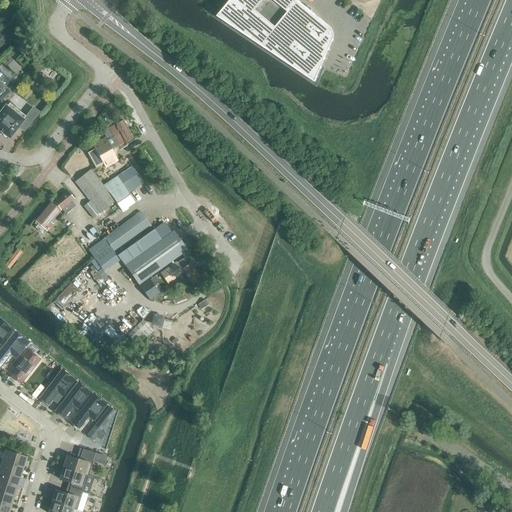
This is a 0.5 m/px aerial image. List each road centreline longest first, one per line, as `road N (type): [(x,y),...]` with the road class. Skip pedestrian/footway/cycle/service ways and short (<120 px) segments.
road 1 (tertiary): [(511,383),(263,145),(89,0)]
road 2 (motorway): [(476,0),(308,429)]
road 3 (motorway): [(392,318),(511,26)]
road 4 (unclassified): [(241,264),(184,189),(128,91),(108,73)]
road 5 (motorway): [(324,511),(392,318)]
road 6 (motorway): [(343,511),(391,363),(392,318)]
road 7 (residential): [(28,511),(55,432),(0,389)]
